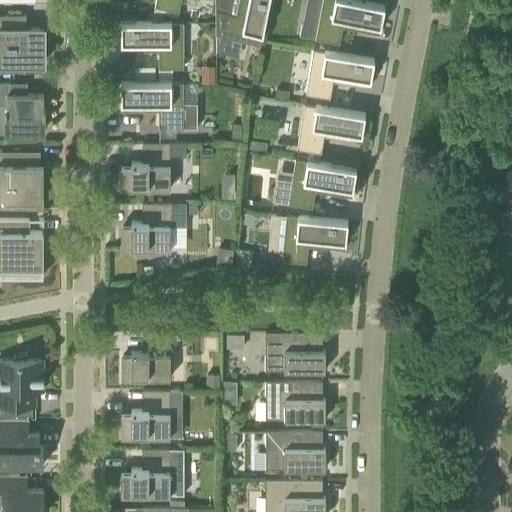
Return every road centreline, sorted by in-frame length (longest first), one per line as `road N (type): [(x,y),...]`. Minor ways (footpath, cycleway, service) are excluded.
road 1 (residential): [(411,0),(368,305),(368,511)]
road 2 (residential): [(424,511),(434,262),(469,0)]
road 3 (residential): [(76,299),(76,0)]
road 4 (residential): [(76,511),(76,299)]
road 5 (residential): [(483,511),(484,448),(495,394),(511,365)]
